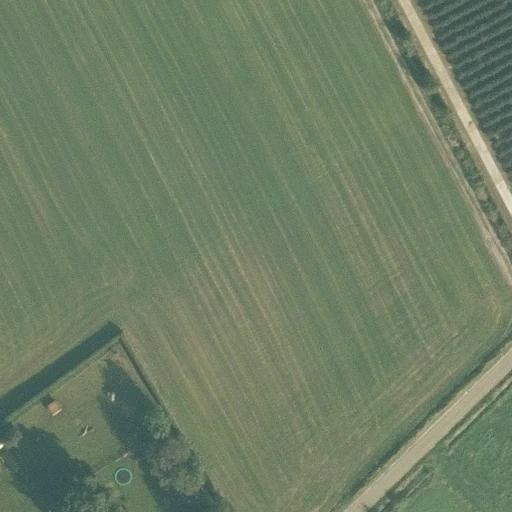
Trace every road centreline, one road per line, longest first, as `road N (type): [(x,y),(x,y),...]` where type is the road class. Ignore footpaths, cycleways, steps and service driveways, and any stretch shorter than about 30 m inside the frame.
road 1 (track): [(373,0),(511,268)]
road 2 (unclassified): [(351,511),(511,357)]
